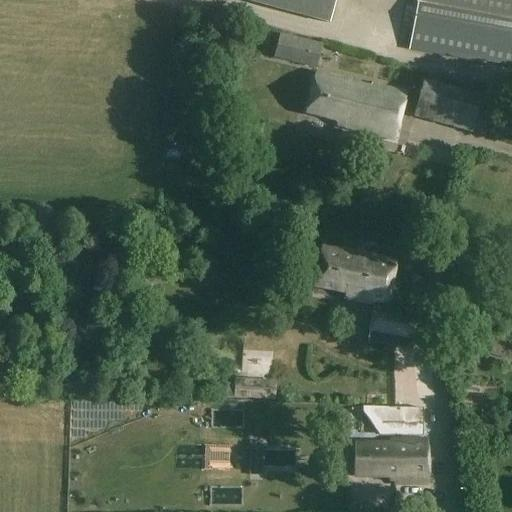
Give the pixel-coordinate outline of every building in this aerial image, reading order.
[(242,0),(327,23),(333,0),(242,0)] [(511,0),(417,0),(409,51),(511,68),(511,0)] [(322,46),(279,36),(273,59),(317,70),(322,46)] [(371,88),(315,74),(305,114),(335,122),(337,126),(395,141),(407,94),(372,85),(371,88)] [(482,97),(423,82),(413,119),(473,134),(475,124),(492,128),(498,104),(481,100),(482,97)] [(397,262),(322,248),(315,287),(353,294),(352,300),(375,305),(368,343),(413,351),(419,318),(387,312),(397,262)] [(511,352),(511,347),(493,343),(490,356),(510,361),(511,352)] [(427,394),(427,375),(418,375),(418,393),(427,394)] [(289,414),(286,424),(304,429),(307,418),(289,414)] [(429,442),(391,441),(391,445),(356,444),(355,478),(394,478),(394,486),(428,486),(429,442)]
